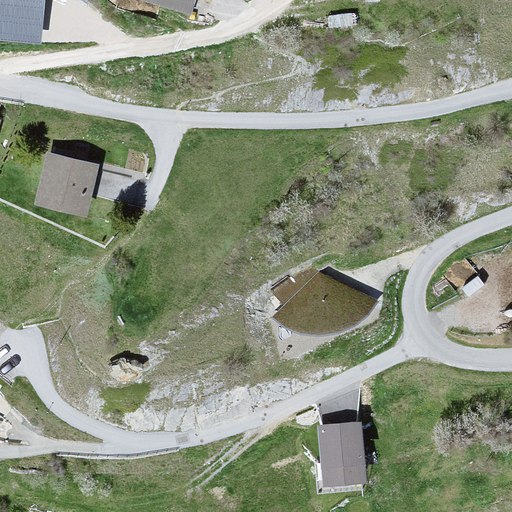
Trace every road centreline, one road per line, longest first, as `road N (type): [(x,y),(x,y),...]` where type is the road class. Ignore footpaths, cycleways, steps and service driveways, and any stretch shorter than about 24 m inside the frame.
road 1 (residential): [(511,96),(428,116),(327,126),(175,122),(0,93)]
road 2 (residential): [(430,347),(362,385),(229,431),(146,446),(0,455)]
road 3 (track): [(0,86),(187,47),(262,22)]
road 4 (residential): [(430,347),(418,321),(418,288),(439,254),(511,223)]
road 5 (track): [(29,335),(53,404),(146,446)]
